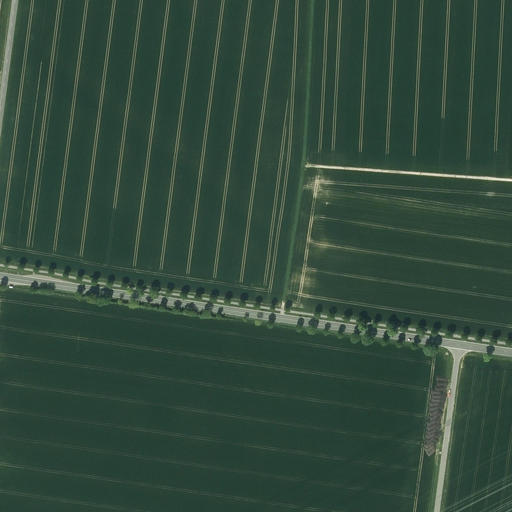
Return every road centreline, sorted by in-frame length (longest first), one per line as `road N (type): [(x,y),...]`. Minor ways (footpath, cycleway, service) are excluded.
road 1 (secondary): [(511,352),(0,276)]
road 2 (track): [(310,0),(303,165),(281,318)]
road 3 (track): [(511,180),(303,165)]
